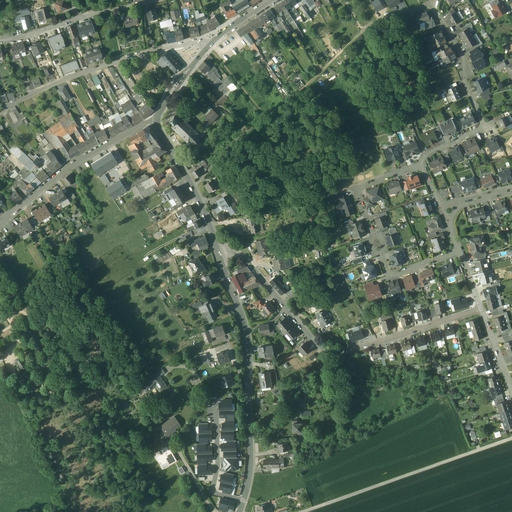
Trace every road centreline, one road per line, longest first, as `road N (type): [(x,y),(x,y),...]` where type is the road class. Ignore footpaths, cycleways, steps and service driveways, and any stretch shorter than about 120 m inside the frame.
road 1 (residential): [(480,308),(334,352),(316,344),(245,258)]
road 2 (residential): [(423,165),(355,188),(388,274),(459,250)]
road 3 (tertiary): [(243,500),(247,348),(224,275)]
road 4 (residential): [(207,46),(197,41),(116,57),(0,114)]
road 5 (residential): [(423,165),(426,153),(483,128),(462,77),(463,58),(431,2)]
road 6 (residential): [(155,120),(60,174),(0,224)]
road 7 (residential): [(0,40),(159,0)]
road 8 (tertiary): [(213,239),(155,120)]
road 9 (track): [(363,30),(267,117)]
